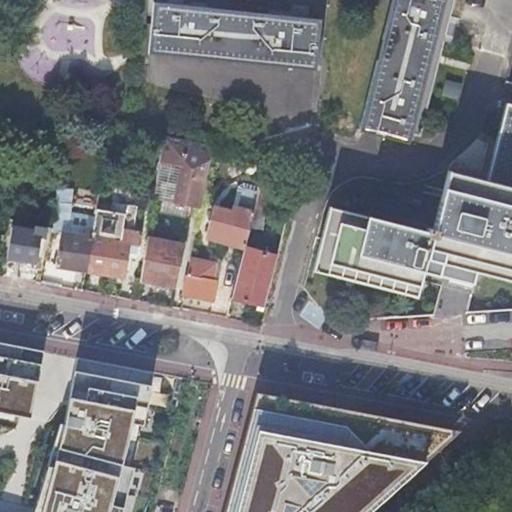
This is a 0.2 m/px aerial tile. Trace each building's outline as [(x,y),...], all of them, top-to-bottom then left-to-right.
[(393,0),(362,129),(410,141),(413,132),(422,135),(425,122),(455,3),(456,0),(393,0)] [(176,5),(155,3),(151,53),(317,69),(322,19),(301,17),(176,5)] [(428,231),(331,207),(315,271),(417,297),(422,280),(423,272),(445,277),(476,285),(479,271),(510,279),(511,279),(511,105),(506,104),(486,181),(449,172),(444,193),(435,229),(429,227),(428,231)] [(196,143),(191,142),(166,137),(155,198),(179,202),(203,207),(215,147),(196,143)] [(209,239),(247,249),(255,214),(261,192),(262,189),(246,185),(240,188),(235,208),(234,214),(216,210),(209,239)] [(72,198),(57,196),(54,228),(54,229),(54,232),(63,233),(57,267),(72,270),(87,272),(92,238),(66,234),(68,223),(72,198)] [(139,257),(143,235),(124,232),(127,215),(97,210),(94,227),(92,238),(87,272),(106,275),(125,279),(129,255),(139,257)] [(94,227),(68,223),(66,234),(92,238),(94,227)] [(38,264),(44,227),(35,226),(34,231),(13,228),(8,258),(23,261),(38,264)] [(148,240),(141,282),(159,285),(178,288),(186,241),(180,240),(179,246),(148,240)] [(250,304),(266,308),(281,252),(275,250),(273,255),(247,249),(233,300),(250,304)] [(218,261),(193,256),(185,296),(200,298),(214,301),(219,278),(215,277),(218,261)] [(423,272),(422,280),(443,285),(445,277),(423,272)] [(443,285),(435,316),(468,314),(476,285),(445,277),(443,285)] [(30,417),(43,350),(0,341),(0,511),(121,511),(134,467),(129,466),(135,436),(137,423),(141,424),(151,370),(76,356),(63,423),(59,422),(33,511),(0,511),(0,415),(17,419),(18,415),(30,417)] [(369,511),(460,431),(256,392),(223,511),(369,511)]
